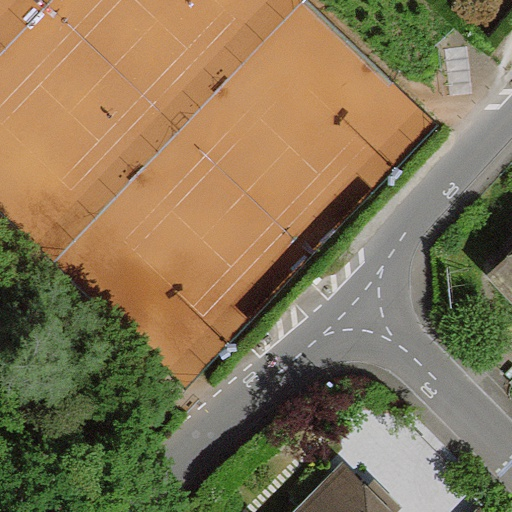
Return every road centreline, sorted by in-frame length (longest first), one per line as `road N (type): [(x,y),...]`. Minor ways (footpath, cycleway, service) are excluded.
road 1 (residential): [(349,293),(134,511)]
road 2 (residential): [(511,113),(349,293)]
road 3 (residential): [(349,293),(511,458)]
